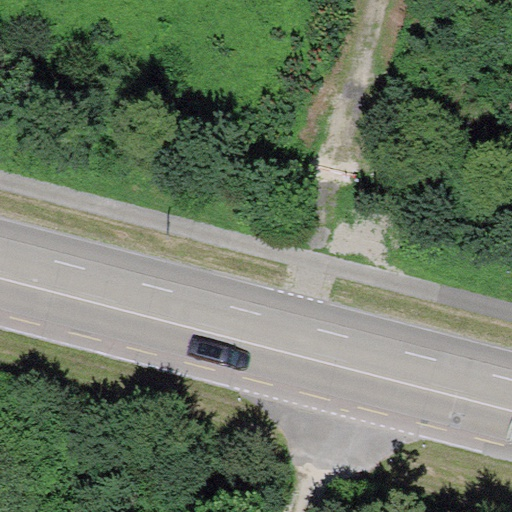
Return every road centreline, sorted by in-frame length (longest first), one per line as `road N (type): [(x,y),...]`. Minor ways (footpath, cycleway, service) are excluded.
road 1 (primary): [(511,384),(0,250)]
road 2 (primary): [(0,301),(511,434)]
road 3 (track): [(333,387),(304,511)]
